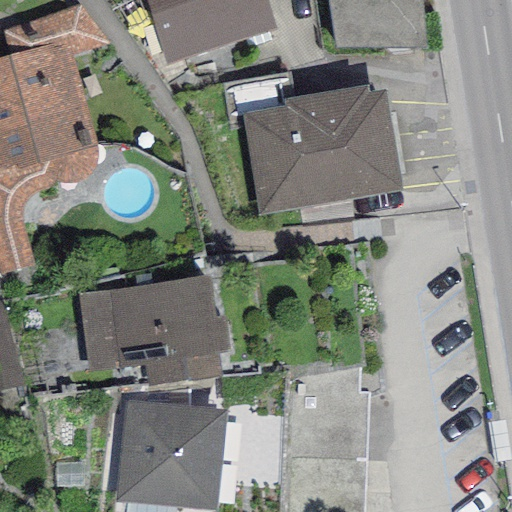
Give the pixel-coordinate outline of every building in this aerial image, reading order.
[(263,0),(143,0),(165,69),(275,36),(263,0)] [(327,0),(335,54),(423,44),(419,0),(327,0)] [(5,46),(0,46),(0,275),(31,267),(22,225),(23,209),(28,202),(31,196),(40,193),(48,191),(52,187),(55,184),(63,187),(72,186),(82,182),(90,177),(96,168),(97,159),(95,149),(71,60),(111,50),(80,11),(2,34),(5,46)] [(284,112),(242,118),(257,218),(401,197),(386,95),(368,98),(367,91),(282,104),(284,112)] [(208,280),(76,298),(87,375),(144,368),(147,390),(220,381),(217,358),(227,357),(223,324),(214,325),(208,280)] [(8,301),(0,303),(0,390),(32,381),(8,301)] [(215,511),(227,415),(123,403),(114,476),(118,477),(115,505),(181,511),(215,511)]
